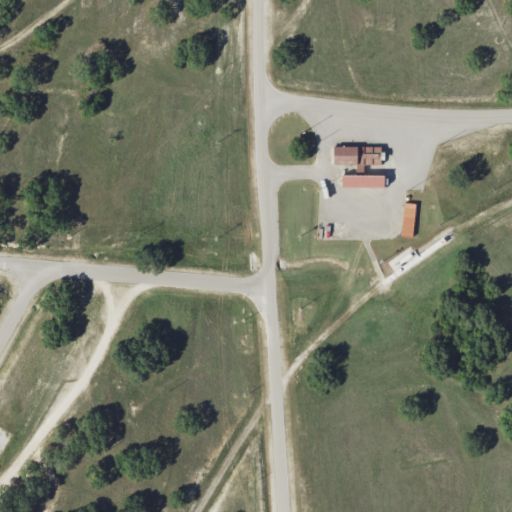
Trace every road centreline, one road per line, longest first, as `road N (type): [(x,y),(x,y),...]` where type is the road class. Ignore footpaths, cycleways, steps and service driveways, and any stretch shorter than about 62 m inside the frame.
road 1 (residential): [(259,0),(284,511)]
road 2 (residential): [(0,261),(271,285)]
road 3 (residential): [(260,106),(511,118)]
